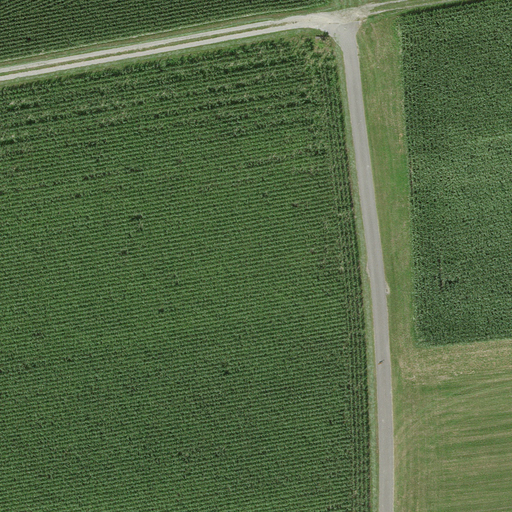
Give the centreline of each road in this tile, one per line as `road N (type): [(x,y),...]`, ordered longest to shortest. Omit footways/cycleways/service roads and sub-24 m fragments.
road 1 (track): [(348,18),(384,326),(387,511)]
road 2 (track): [(0,79),(460,0)]
